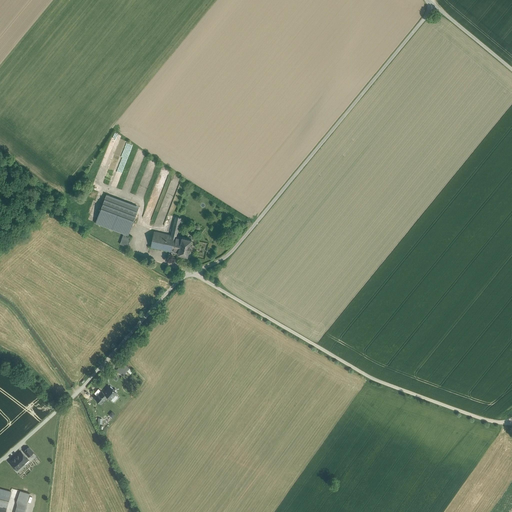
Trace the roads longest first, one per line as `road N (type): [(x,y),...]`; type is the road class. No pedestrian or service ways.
road 1 (unclassified): [(433,6),(227,258),(193,272)]
road 2 (unclassified): [(511,420),(474,416),(372,378),(193,272)]
road 3 (unclassified): [(193,272),(0,462)]
